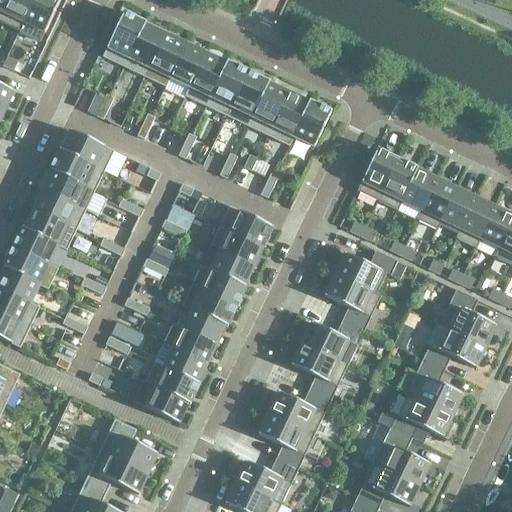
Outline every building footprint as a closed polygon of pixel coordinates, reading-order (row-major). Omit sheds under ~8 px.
[(8,0),(0,18),(0,23),(20,33),(24,25),(23,24),(34,0),(8,0)] [(0,0),(0,18),(8,0),(0,0)] [(34,0),(23,24),(24,25),(45,34),(61,1),(58,0),(34,0)] [(103,59),(125,69),(145,26),(146,26),(147,25),(142,23),(142,22),(137,20),(124,14),(103,59)] [(125,69),(145,79),(165,36),(154,30),(154,29),(149,27),(146,26),(145,26),(125,69)] [(165,88),(166,89),(169,83),(168,82),(186,45),(182,44),(183,43),(178,41),(177,41),(165,36),(145,79),(165,88)] [(169,83),(188,92),(206,55),(195,50),(195,49),(190,47),(186,45),(168,82),(169,83)] [(186,99),(206,108),(227,65),(226,65),(223,63),(224,63),(219,60),(218,61),(206,55),(188,92),(185,98),(186,99)] [(3,67),(14,72),(18,63),(7,58),(3,67)] [(227,118),(228,118),(231,112),(230,112),(248,73),(236,68),(237,67),(232,65),(231,65),(227,63),(226,65),(227,65),(206,108),(227,118)] [(0,112),(4,114),(14,93),(0,86),(0,72),(0,73),(0,72),(0,112)] [(249,121),(250,122),(268,85),(269,85),(270,83),(265,81),(260,79),(248,73),(230,112),(231,112),(249,121)] [(248,128),(268,138),(288,94),(277,89),(277,88),(272,86),(269,85),(268,85),(250,122),(249,121),(247,127),(248,128)] [(288,147),(289,148),(293,139),(309,104),(308,104),(306,103),(306,102),(301,100),(288,94),(268,138),(288,147)] [(110,98),(106,96),(101,106),(108,110),(113,99),(110,98)] [(293,139),(314,149),(331,113),(319,107),(319,106),(314,104),(309,102),(308,104),(309,104),(293,139)] [(108,110),(101,106),(96,117),(103,121),(108,110)] [(151,117),(147,115),(142,126),(149,130),(154,119),(151,117)] [(149,130),(142,126),(137,137),(144,140),(149,130)] [(61,153),(104,173),(114,153),(71,132),(65,144),(62,149),(63,149),(61,152),(61,153)] [(192,137),(188,135),(186,139),(183,146),(190,149),(196,138),(192,137)] [(190,149),(183,146),(178,157),(185,160),(190,149)] [(52,172),(95,193),(104,173),(61,153),(61,152),(60,151),(59,152),(58,155),(57,155),(55,160),(50,171),(50,172),(51,173),(52,172)] [(357,193),(377,202),(397,161),(397,160),(394,159),(394,158),(389,156),(388,156),(377,151),(357,193)] [(234,157),(229,155),(224,165),(232,169),(237,158),(234,157)] [(397,211),(397,212),(401,203),(416,171),(417,171),(417,170),(417,169),(407,165),(407,164),(401,162),(397,160),(397,161),(377,202),(397,211)] [(232,169),(224,165),(219,176),(226,180),(232,169)] [(161,175),(150,170),(146,177),(158,182),(161,175)] [(401,203),(420,212),(421,212),(436,181),(433,179),(434,179),(428,176),(428,177),(417,171),(416,171),(401,203)] [(42,192),(85,213),(95,193),(52,172),(51,173),(46,183),(43,188),(44,188),(42,192)] [(275,177),(271,174),(265,185),(273,189),(278,178),(275,177)] [(437,231),(438,231),(440,227),(439,226),(456,190),(446,185),(441,182),(441,183),(436,181),(421,212),(420,212),(416,221),(417,221),(437,231)] [(193,191),(182,185),(179,192),(189,198),(193,191)] [(273,189),(265,185),(260,196),(267,199),(273,189)] [(440,227),(457,235),(458,236),(476,199),(472,198),(472,197),(467,195),(456,190),(439,226),(440,227)] [(33,211),(76,232),(85,213),(42,192),(40,195),(38,200),(38,201),(33,211)] [(476,249),(476,250),(481,240),(480,240),(495,209),(492,207),(487,204),(486,205),(476,199),(458,236),(457,235),(455,240),(456,240),(476,249)] [(132,206),(121,201),(120,204),(118,208),(129,213),(132,206)] [(144,211),(132,206),(129,213),(140,218),(144,211)] [(220,228),(263,249),(265,246),(268,241),(267,240),(273,229),(230,208),(220,228)] [(481,240),(499,249),(511,222),(511,216),(504,213),(505,213),(499,210),(499,211),(495,209),(480,240),(481,240)] [(58,248),(66,252),(68,250),(76,232),(33,211),(28,222),(27,222),(25,227),(24,230),(24,231),(58,247),(58,248)] [(176,227),(165,221),(161,229),(172,234),(176,227)] [(511,266),(511,222),(499,249),(494,258),(495,259),(511,266)] [(365,228),(354,223),(349,233),(360,238),(365,228)] [(186,232),(176,227),(172,234),(183,239),(184,236),(186,232)] [(219,251),(254,268),(259,258),(262,253),(261,253),(263,249),(220,228),(211,247),(219,251)] [(375,233),(365,228),(360,238),(371,243),(375,233)] [(49,267),(49,266),(58,248),(58,247),(24,231),(24,230),(22,229),(20,234),(20,233),(17,239),(18,239),(13,249),(49,267)] [(114,245),(103,240),(101,243),(99,247),(110,252),(114,245)] [(404,247),(393,242),(388,251),(399,257),(404,247)] [(125,250),(114,245),(110,252),(121,257),(125,250)] [(414,253),(404,247),(399,257),(410,262),(414,253)] [(39,287),(48,291),(48,290),(58,270),(49,266),(49,267),(13,249),(7,260),(5,265),(3,269),(3,270),(5,270),(39,286),(39,287)] [(245,288),(245,287),(248,281),(251,276),(250,276),(254,268),(219,251),(210,271),(245,288)] [(376,296),(386,275),(398,281),(405,267),(375,253),(369,267),(363,264),(358,261),(358,262),(344,255),(334,276),(334,275),(334,276),(376,296)] [(157,266),(146,260),(143,268),(153,273),(157,266)] [(444,266),(432,261),(428,270),(439,276),(444,266)] [(168,271),(157,266),(153,273),(164,278),(166,275),(168,271)] [(192,287),(237,308),(242,297),(245,292),(244,292),(246,288),(245,287),(245,288),(210,271),(202,267),(192,287)] [(0,290),(30,305),(31,304),(39,287),(39,286),(5,270),(3,273),(0,278),(1,278),(0,279),(0,290)] [(463,275),(452,270),(447,280),(458,285),(463,275)] [(474,280),(463,275),(458,285),(469,290),(474,280)] [(342,323),(364,333),(381,298),(376,296),(334,276),(333,276),(334,277),(324,297),(338,304),(337,304),(343,307),(349,309),(342,323)] [(98,277),(94,284),(95,284),(105,289),(108,282),(98,277)] [(94,284),(84,279),(83,282),(81,286),(92,291),(95,284),(94,284)] [(95,284),(92,291),(103,296),(106,289),(105,289),(95,284)] [(225,328),(227,328),(229,324),(232,319),(231,319),(237,308),(192,287),(184,303),(183,307),(191,311),(226,327),(225,328)] [(503,294),(492,289),(487,299),(498,304),(503,294)] [(0,314),(30,329),(39,308),(31,304),(30,305),(0,290),(0,314)] [(448,331),(486,349),(496,328),(482,321),(483,321),(477,318),(477,319),(471,316),(478,302),(456,292),(439,328),(448,332),(448,331)] [(511,304),(511,298),(503,294),(498,304),(510,309),(511,304)] [(138,305),(127,299),(124,307),(135,312),(138,305)] [(149,310),(138,305),(135,312),(146,317),(147,314),(149,310)] [(182,330),(216,347),(222,336),(224,331),(225,328),(226,327),(191,311),(182,330)] [(0,339),(20,349),(30,329),(0,314),(0,339)] [(76,323),(66,318),(64,320),(62,325),(73,330),(76,323)] [(87,328),(76,323),(73,330),(84,335),(87,328)] [(301,345),(347,368),(364,333),(342,323),(336,336),(330,333),(325,330),(325,331),(311,324),(301,345)] [(116,324),(111,335),(138,348),(143,337),(116,324)] [(173,349),(207,366),(209,362),(209,363),(212,358),(211,357),(216,347),(182,330),(174,326),(164,345),(173,349)] [(423,361),(445,372),(451,358),(457,361),(456,361),(462,364),(476,370),(486,349),(448,331),(448,332),(438,352),(429,348),(423,361)] [(120,344),(109,338),(105,346),(116,351),(120,344)] [(422,354),(424,345),(406,341),(404,350),(422,354)] [(130,349),(120,344),(116,351),(127,356),(129,352),(130,349)] [(309,392),(331,402),(347,368),(301,345),(300,346),(301,346),(291,367),(304,373),(304,374),(310,376),(315,378),(309,392)] [(198,386),(198,385),(203,375),(206,370),(205,370),(207,366),(173,349),(163,369),(198,386)] [(70,364),(59,359),(56,366),(67,371),(70,364)] [(407,396),(453,418),(463,397),(449,390),(450,390),(444,387),(444,388),(438,385),(445,372),(423,361),(407,396)] [(0,405),(5,407),(20,375),(0,365),(0,405)] [(188,406),(190,406),(192,402),(195,397),(194,397),(200,386),(198,385),(198,386),(163,369),(155,365),(146,385),(154,389),(188,405),(188,406)] [(102,380),(91,374),(88,382),(99,387),(102,380)] [(144,409),(179,425),(184,414),(185,414),(187,409),(188,406),(188,405),(154,389),(144,409)] [(267,415),(314,437),(331,402),(309,392),(303,405),(297,402),(292,399),(292,400),(278,393),(268,414),(267,415)] [(390,431),(411,441),(418,428),(423,430),(423,431),(429,433),(443,439),(453,418),(407,396),(390,431)] [(276,461),(298,471),(314,437),(267,415),(268,415),(258,436),(271,443),(277,446),(277,445),(282,448),(276,461)] [(99,453),(148,476),(149,476),(148,475),(158,456),(140,447),(135,445),(131,443),(136,431),(115,421),(99,453)] [(373,465),(420,487),(430,466),(416,459),(411,456),(411,457),(405,454),(411,441),(390,431),(373,465)] [(32,444),(27,455),(35,458),(40,448),(32,444)] [(121,488),(138,496),(147,477),(148,477),(148,476),(99,453),(84,484),(106,495),(112,483),(116,486),(121,488)] [(234,484),(281,506),(298,471),(276,461),(270,474),(264,472),(264,471),(259,469),(245,463),(235,483),(234,484)] [(357,500),(378,510),(385,497),(390,500),(396,503),(396,502),(409,509),(420,487),(373,465),(357,500)] [(71,511),(113,511),(110,510),(111,510),(105,507),(105,508),(101,506),(106,495),(84,484),(71,511)] [(278,511),(281,506),(234,484),(235,485),(225,505),(238,511),(278,511)] [(327,488),(323,497),(333,502),(337,492),(327,488)] [(351,511),(377,511),(378,510),(357,500),(351,511)]
